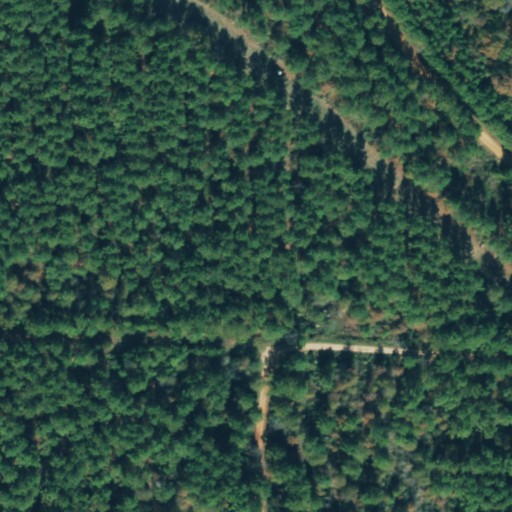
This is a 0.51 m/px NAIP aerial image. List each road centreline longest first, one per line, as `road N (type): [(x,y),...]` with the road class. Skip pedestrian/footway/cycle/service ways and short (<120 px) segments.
road 1 (track): [(511,357),(303,345),(279,351),(266,389),(268,511)]
road 2 (residential): [(511,155),(445,95),(375,0)]
